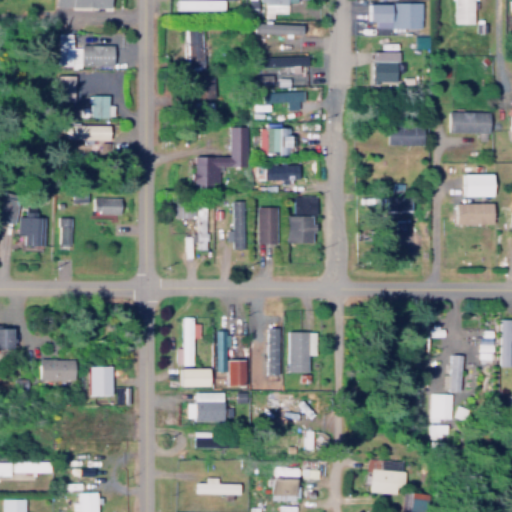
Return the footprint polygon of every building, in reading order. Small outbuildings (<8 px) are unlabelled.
[(221,0),(174,0),(175,9),(222,9),(221,0)] [(285,14),(286,1),(296,1),(296,0),(263,0),(263,13),(285,14)] [(418,3),(371,2),(370,27),(418,28),(418,3)] [(253,18),(262,18),(262,15),(268,16),(268,18),(299,19),(298,29),(289,29),(288,33),(281,33),(282,28),(252,27),(253,18)] [(180,24),(199,23),(201,66),(183,67),(180,24)] [(78,40),(111,41),(111,60),(79,60),(79,64),(70,64),(70,60),(54,60),(54,28),(69,28),(69,43),(78,43),(78,40)] [(257,51),(265,51),(265,48),(270,48),(270,51),(304,50),(305,60),(297,60),(297,68),(290,68),(289,61),(270,61),(270,79),(258,79),(257,51)] [(396,51),(369,51),(369,81),(396,81),(396,51)] [(72,71),(71,96),(54,96),(55,70),(72,71)] [(192,72),(212,72),(213,92),(193,93),(192,72)] [(260,87),(300,85),(300,96),(294,97),(295,100),(289,100),(289,97),(260,98),(260,87)] [(85,90),(105,90),(105,100),(112,100),(112,112),(89,112),(89,98),(85,98),(85,90)] [(442,131),(487,132),(488,111),(443,110),(442,131)] [(63,119),(107,120),(107,135),(92,134),(91,141),(82,141),(83,134),(63,134),(63,119)] [(385,120),(420,121),(419,139),(384,138),(385,120)] [(225,122),(243,122),(243,161),(216,161),(216,176),(209,176),(209,180),(189,180),(189,163),(191,163),(191,151),(225,151),(225,122)] [(291,153),(292,135),(286,135),(286,128),(256,127),(256,134),(248,134),(248,142),(256,142),(255,152),(291,153)] [(261,160),(263,160),(263,157),(269,157),(269,160),(296,159),(296,173),(287,174),(287,179),(279,179),(279,174),(261,175),(261,160)] [(467,173),(480,174),(480,188),(466,188),(467,173)] [(68,187),(83,186),(83,196),(69,196),(68,187)] [(0,189),(15,192),(10,219),(0,217),(0,189)] [(283,211),(292,210),(291,190),(313,190),(313,209),(309,209),(309,219),(313,219),(313,227),(309,227),(309,237),(283,237),(283,211)] [(91,192),(116,193),(116,209),(96,208),(96,205),(90,205),(91,192)] [(451,218),(452,199),(454,199),(454,193),(489,193),(489,218),(451,218)] [(229,196),(240,195),(242,242),(230,243),(230,235),(224,235),(224,225),(229,225),(229,196)] [(385,210),(409,210),(409,196),(385,196),(385,210)] [(172,200),(204,201),(203,225),(205,225),(205,236),(203,236),(203,244),(193,244),(194,236),(190,236),(191,229),(194,229),(194,213),(172,212),(172,200)] [(273,202),(273,237),(254,238),(254,202),(273,202)] [(41,213),(40,239),(21,239),(21,229),(13,228),(14,212),(22,212),(22,207),(34,207),(34,213),(41,213)] [(56,212),(68,213),(67,238),(57,238),(58,222),(55,222),(56,212)] [(262,306),(270,305),(271,314),(279,313),(281,330),(273,331),(274,343),(266,344),(262,306)] [(179,311),(190,312),(190,318),(196,318),(196,332),(190,332),(190,361),(179,361),(179,359),(173,358),(173,343),(179,343),(179,311)] [(497,314),(511,314),(511,336),(507,336),(506,363),(496,363),(497,314)] [(212,325),(221,325),(222,367),(213,367),(212,325)] [(276,327),(263,327),(262,374),(275,374),(276,327)] [(285,327),(312,327),(312,350),(304,350),(304,367),(283,367),(283,361),(285,361),(285,327)] [(0,347),(12,347),(12,328),(0,328),(0,347)] [(448,349),(458,350),(456,386),(441,385),(442,371),(447,371),(447,365),(444,365),(445,359),(447,359),(448,349)] [(224,354),(241,354),(241,380),(224,380),(224,354)] [(71,358),(36,359),(36,380),(72,379),(71,358)] [(177,363),(205,362),(205,380),(178,380),(177,363)] [(86,366),(86,395),(110,395),(109,366),(86,366)] [(192,387),(219,387),(219,416),(191,416),(191,413),(183,413),(183,397),(191,397),(192,387)] [(449,389),(449,414),(437,413),(437,417),(427,417),(427,388),(449,389)] [(456,400),(466,404),(462,416),(451,412),(456,400)] [(427,419),(444,420),(444,429),(440,429),(439,432),(434,432),(434,435),(427,435),(427,419)] [(190,447),(230,446),(229,431),(189,432),(190,447)] [(401,460),(364,459),(364,474),(363,473),(363,483),(367,483),(367,492),(394,493),(394,486),(401,487),(401,460)] [(28,472),(28,476),(39,477),(39,471),(47,471),(48,461),(11,460),(10,471),(28,472)] [(195,482),(195,493),(238,494),(238,483),(216,483),(216,477),(204,477),(204,482),(195,482)] [(293,500),(294,479),(269,479),(268,500),(293,500)] [(95,511),(95,491),(76,492),(76,502),(70,502),(70,511),(76,511),(95,511)] [(0,511),(21,511),(22,499),(0,498),(0,511)]
